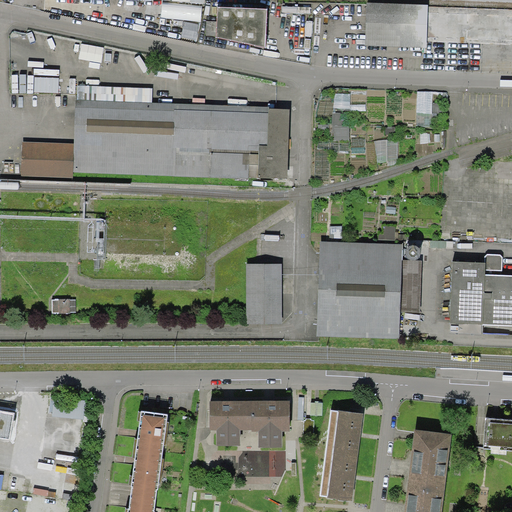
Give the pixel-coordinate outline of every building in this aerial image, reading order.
[(511,7),(366,2),(365,45),(511,50),(511,7)] [(267,8),(218,6),(216,37),(265,47),(267,8)] [(289,109),(75,99),(74,143),(73,172),(287,178),(289,109)] [(73,177),(73,172),(74,143),(22,141),(21,175),(73,177)] [(497,184),(511,185),(511,162),(499,161),(497,184)] [(317,336),(400,339),(400,312),(402,259),(402,244),(320,241),(320,253),(317,336)] [(407,256),(408,258),(411,259),(413,259),(415,259),(418,257),(419,256),(420,253),(420,251),(420,248),(418,246),(416,245),(413,244),(411,244),(409,245),(407,247),(406,249),(405,251),(406,254),(407,256)] [(420,313),(421,260),(413,259),(402,259),(400,312),(420,313)] [(246,324),(282,324),(281,265),(246,264),(246,324)] [(451,325),(511,327),(511,277),(488,276),(488,265),(453,264),(451,325)] [(75,298),(51,299),(52,316),(76,315),(75,298)] [(291,397),(210,397),(209,428),(216,428),(216,445),(241,445),(241,429),(259,429),(259,446),(284,446),(284,430),(291,430),(291,397)] [(337,406),(326,496),(351,499),(362,408),(337,406)] [(12,411),(0,409),(0,434),(8,435),(12,411)] [(153,511),(167,411),(141,409),(127,511),(153,511)] [(511,417),(485,415),(484,443),(511,445),(511,417)] [(441,511),(452,430),(414,426),(404,511),(441,511)] [(284,453),(242,452),(240,482),(283,482),(284,453)] [(24,477),(9,474),(6,489),(21,492),(24,477)]
